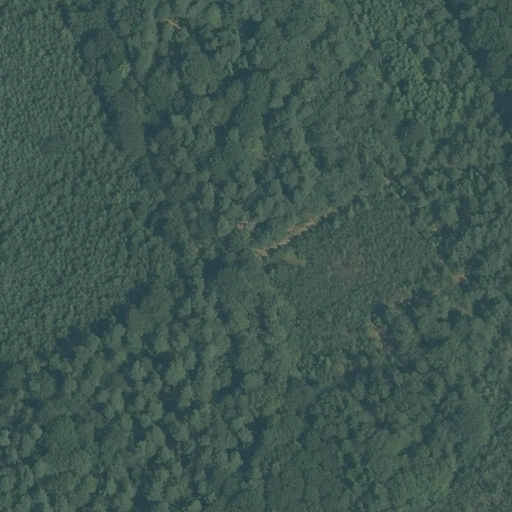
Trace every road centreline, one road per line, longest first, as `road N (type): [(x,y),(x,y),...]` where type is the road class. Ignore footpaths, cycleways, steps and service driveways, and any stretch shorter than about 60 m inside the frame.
road 1 (track): [(508,111),(76,358),(34,375),(0,374)]
road 2 (track): [(233,272),(306,511)]
road 3 (track): [(450,0),(508,111)]
